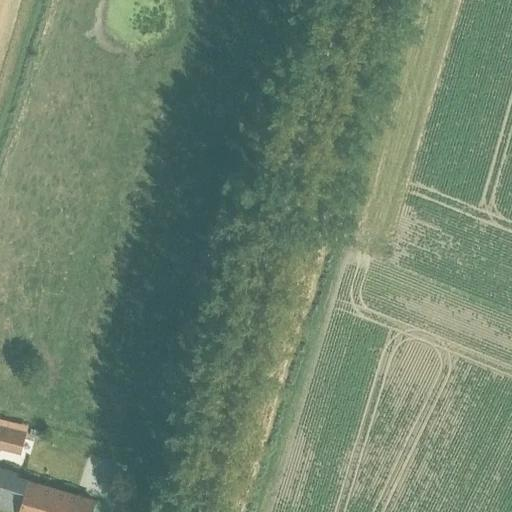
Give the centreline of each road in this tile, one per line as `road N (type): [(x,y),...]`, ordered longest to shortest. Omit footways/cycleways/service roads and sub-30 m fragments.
road 1 (tertiary): [(185,511),(336,0)]
road 2 (track): [(281,189),(324,222),(390,245)]
